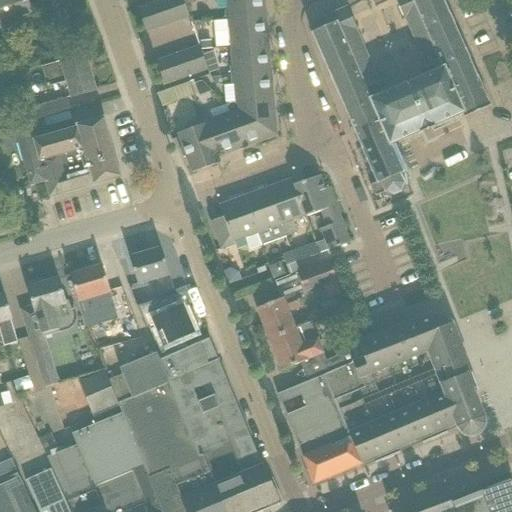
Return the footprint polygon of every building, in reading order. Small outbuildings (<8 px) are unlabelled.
[(0,0),(0,23),(13,20),(32,13),(27,0),(0,0)] [(169,0),(163,0),(158,2),(166,25),(177,21),(169,0)] [(182,0),(169,0),(177,21),(188,17),(182,0)] [(223,11),(223,20),(263,16),(262,1),(264,1),(263,0),(225,0),(227,10),(223,11)] [(416,45),(422,43),(422,41),(454,27),(442,0),(395,0),(404,20),(411,16),(416,27),(410,30),(416,45)] [(158,2),(147,6),(155,29),(166,25),(158,2)] [(155,29),(147,6),(136,10),(144,33),(155,29)] [(310,33),(322,60),(355,45),(349,33),(357,30),(347,7),(322,18),(326,26),(310,33)] [(228,29),(229,48),(268,44),(267,30),(265,31),(263,16),(223,20),(224,29),(228,29)] [(436,52),(442,67),(447,78),(472,67),(454,27),(422,41),(422,43),(428,56),(436,52)] [(196,38),(200,49),(209,49),(208,38),(196,38)] [(228,67),(229,76),(269,72),(267,58),(269,58),(268,44),(229,48),(231,66),(228,67)] [(322,60),(334,87),(373,70),(366,55),(360,57),(355,45),(322,60)] [(199,47),(188,51),(196,73),(207,70),(201,53),(199,47)] [(211,49),(201,53),(207,70),(207,71),(217,68),(211,49)] [(188,51),(177,55),(184,77),(196,73),(188,51)] [(177,55),(165,59),(173,81),(184,77),(177,55)] [(41,68),(47,87),(65,81),(70,98),(95,91),(86,58),(61,65),(60,62),(41,68)] [(173,81),(165,59),(154,63),(162,85),(173,81)] [(379,99),(346,114),(358,141),(358,140),(376,182),(370,185),(375,197),(384,192),(385,193),(391,196),(394,196),(400,193),(402,191),(404,185),(403,184),(408,182),(403,171),(402,171),(392,150),(394,150),(393,148),(392,148),(390,144),(462,113),(447,78),(442,67),(377,96),(379,99)] [(472,67),(447,78),(462,113),(463,117),(489,106),(472,67)] [(334,87),(346,114),(379,99),(377,96),(373,85),(379,83),(373,70),(334,87)] [(235,106),(237,105),(237,104),(273,101),(272,87),(270,87),(269,72),(229,76),(230,86),(233,85),(235,106)] [(201,81),(194,83),(199,96),(212,91),(201,81)] [(156,94),(161,107),(193,96),(188,82),(156,94)] [(17,111),(20,123),(32,120),(69,111),(66,98),(17,111)] [(238,111),(231,114),(243,148),(256,143),(255,142),(269,137),(274,129),(272,114),(274,114),(273,101),(237,104),(237,105),(238,111)] [(210,118),(203,120),(215,156),(217,156),(229,151),(230,153),(243,148),(231,114),(231,112),(211,120),(210,118)] [(32,120),(20,123),(20,124),(12,126),(29,187),(45,182),(49,197),(120,177),(103,118),(76,126),(77,128),(38,139),(32,120)] [(215,156),(203,120),(190,125),(191,129),(177,134),(182,148),(180,149),(183,158),(185,157),(191,173),(219,163),(217,156),(215,156)] [(305,216),(305,217),(321,211),(327,227),(320,229),(328,250),(349,243),(329,188),(324,189),(319,176),(295,185),(294,185),(305,216)] [(294,220),(305,216),(294,185),(295,185),(292,179),(268,188),(286,237),(286,236),(298,232),(294,220)] [(261,246),(286,237),(268,188),(243,197),(261,246)] [(249,250),(261,246),(243,197),(219,206),(223,217),(210,222),(221,249),(234,244),(233,242),(245,238),(249,250)] [(317,243),(304,247),(308,258),(321,253),(317,243)] [(308,258),(304,247),(295,251),(299,261),(308,258)] [(137,285),(156,279),(161,295),(173,291),(168,275),(169,275),(161,248),(129,257),(137,285)] [(289,276),(297,273),(299,273),(291,252),(282,255),(289,276)] [(299,273),(297,273),(304,292),(336,281),(329,262),(299,273)] [(269,267),(273,278),(283,274),(280,263),(269,267)] [(102,265),(70,275),(75,294),(78,302),(96,297),(100,310),(113,307),(108,293),(110,292),(108,285),(102,265)] [(29,287),(27,287),(40,329),(28,333),(44,388),(57,384),(43,337),(59,332),(58,330),(68,327),(72,324),(73,320),(74,315),(68,300),(64,302),(58,279),(41,284),(40,280),(28,283),(29,287)] [(0,334),(4,347),(18,343),(3,294),(0,295),(0,334)] [(256,309),(268,340),(294,329),(294,328),(288,312),(301,307),(296,294),(282,300),(281,299),(256,309)] [(169,297),(137,306),(146,329),(154,325),(163,346),(194,333),(182,306),(174,309),(169,297)] [(331,373),(323,376),(332,398),(333,401),(365,389),(362,381),(429,356),(444,394),(348,435),(360,464),(364,462),(422,438),(455,424),(457,428),(458,430),(460,432),(461,433),(463,435),(466,436),(468,436),(470,436),(473,436),(475,435),(477,434),(479,432),(481,430),(482,428),(483,425),(483,423),(483,420),(483,418),(473,392),(478,390),(465,358),(451,324),(431,315),(403,326),(358,343),(363,358),(330,372),(331,373)] [(111,316),(90,322),(98,351),(119,345),(111,316)] [(294,329),(268,340),(281,370),(306,360),(305,358),(319,352),(308,323),(294,328),(294,329)] [(205,463),(225,511),(250,511),(278,501),(262,465),(256,449),(255,450),(209,339),(190,347),(159,360),(199,457),(205,463)] [(359,347),(326,360),(330,372),(363,358),(358,343),(357,343),(359,347)] [(199,457),(159,360),(156,353),(145,357),(119,368),(127,389),(119,392),(115,394),(118,403),(117,404),(119,408),(121,413),(161,511),(225,511),(205,463),(199,457)] [(93,419),(119,408),(117,404),(118,403),(115,394),(113,395),(104,373),(78,383),(93,419)] [(306,382),(298,385),(336,474),(359,464),(352,446),(339,416),(333,401),(332,398),(323,376),(307,383),(306,382)] [(295,387),(276,395),(281,405),(282,405),(281,403),(300,395),(305,407),(286,415),(286,414),(285,414),(303,457),(309,473),(313,484),(336,474),(298,385),(295,387)] [(41,446),(51,469),(53,468),(72,511),(161,511),(121,413),(71,434),(76,445),(58,452),(54,441),(41,446)] [(51,433),(38,439),(41,446),(54,441),(51,433)] [(10,459),(0,463),(0,475),(15,469),(10,459)] [(38,511),(72,511),(53,468),(51,469),(25,481),(38,511)] [(478,487),(481,495),(488,511),(511,511),(511,483),(509,475),(501,478),(503,483),(493,487),(491,482),(478,487)] [(34,511),(19,477),(0,485),(0,511),(34,511)] [(453,505),(451,506),(453,511),(488,511),(481,495),(454,506),(453,505)] [(453,511),(451,506),(450,502),(423,511),(453,511)]
